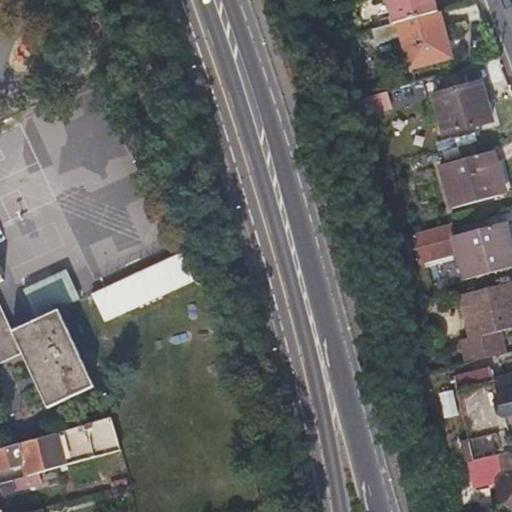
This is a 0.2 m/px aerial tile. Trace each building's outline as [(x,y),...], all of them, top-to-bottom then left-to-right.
[(385,0),(393,25),(395,24),(396,24),(409,69),(446,59),(438,33),(443,32),(438,12),(435,13),(431,0),(385,0)] [(490,119),(484,101),(478,82),(431,96),(443,134),(490,119)] [(362,98),(366,114),(392,108),(388,91),(362,98)] [(499,196),(493,175),(487,153),(439,166),(450,209),(499,196)] [(455,251),(463,279),(511,265),(511,246),(505,220),(452,235),(448,223),(410,233),(418,261),(455,251)] [(106,321),(196,283),(184,254),(93,292),(106,321)] [(21,289),(34,317),(75,298),(62,270),(21,289)] [(0,362),(19,354),(45,408),(91,385),(56,309),(9,331),(0,311),(0,279),(1,279),(0,276),(0,362)] [(506,360),(503,345),(499,331),(511,327),(511,302),(507,282),(458,294),(472,345),(461,348),(468,371),(506,360)] [(511,430),(511,376),(458,390),(469,441),(511,430)] [(440,393),(445,418),(455,416),(450,391),(440,393)] [(25,476),(55,468),(117,451),(111,418),(0,448),(0,469),(22,463),(25,476)] [(511,511),(511,452),(495,457),(497,472),(492,480),(495,500),(511,511)] [(0,493),(58,478),(55,468),(25,476),(0,482),(0,493)]
